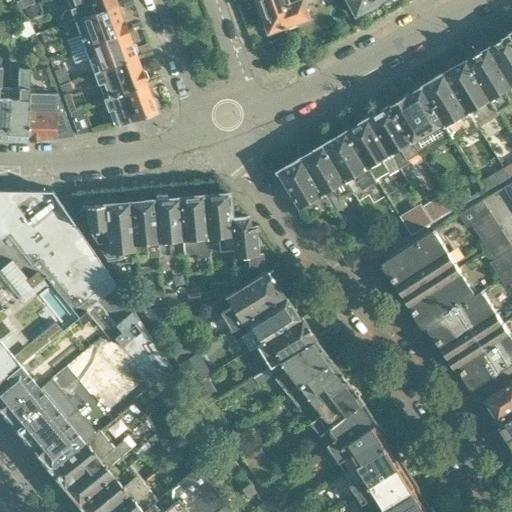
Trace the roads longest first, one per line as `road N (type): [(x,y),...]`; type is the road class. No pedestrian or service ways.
road 1 (residential): [(493,511),(416,378),(259,193),(227,126)]
road 2 (residential): [(262,109),(488,0)]
road 3 (residential): [(199,135),(130,155),(36,168),(0,164)]
road 4 (residential): [(153,0),(199,135)]
